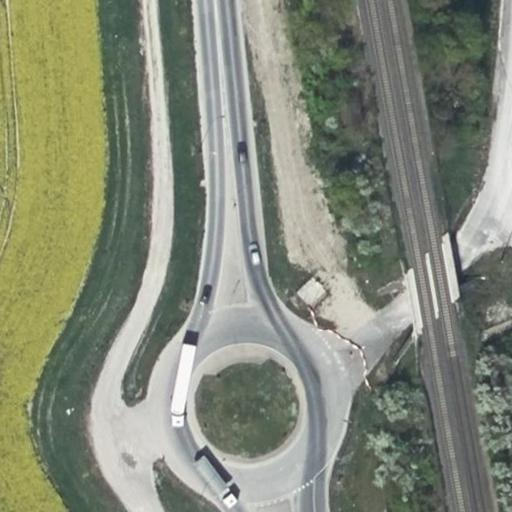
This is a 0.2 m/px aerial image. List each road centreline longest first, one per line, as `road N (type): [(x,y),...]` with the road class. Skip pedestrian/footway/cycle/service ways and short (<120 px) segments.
road 1 (track): [(151,0),(162,229),(144,305),(104,391),(105,435)]
road 2 (unclassified): [(318,376),(482,226),(511,121)]
road 3 (primary): [(288,335),(246,209),(220,49)]
road 4 (primary): [(220,49),(199,336)]
road 5 (unclassified): [(166,412),(105,435),(146,511)]
